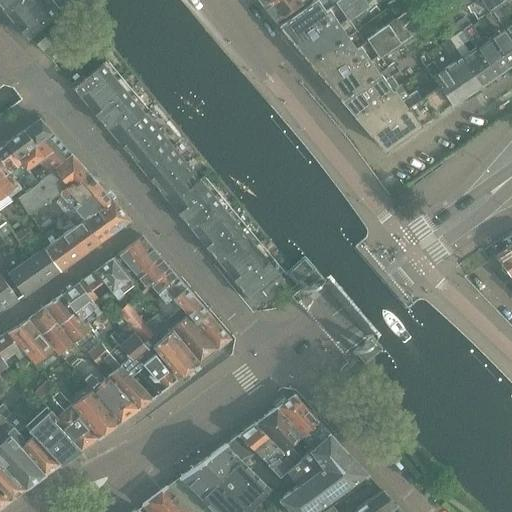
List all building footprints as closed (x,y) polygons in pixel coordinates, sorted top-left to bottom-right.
[(6,0),(0,5),(0,6),(14,23),(40,0),(6,0)] [(44,0),(40,0),(14,23),(28,39),(57,15),(44,0)] [(273,0),(264,6),(275,22),(306,0),(273,0)] [(314,0),(278,25),(294,44),(358,0),(357,0),(314,0)] [(358,0),(294,44),(310,63),(356,31),(349,20),(364,9),(358,0)] [(444,0),(433,8),(443,23),(466,7),(476,0),(444,0)] [(476,0),(466,7),(470,14),(472,12),(477,20),(488,12),(489,12),(491,11),(499,5),(506,0),(476,0)] [(499,5),(491,11),(511,40),(511,22),(511,23),(499,5)] [(490,23),(496,33),(489,38),(509,66),(511,63),(511,40),(491,11),(489,12),(488,12),(477,20),(483,28),(490,23)] [(356,31),(310,63),(325,82),(404,27),(405,27),(409,25),(411,23),(405,13),(363,41),(356,31)] [(411,23),(409,25),(416,35),(429,26),(421,16),(411,23)] [(470,24),(463,30),(475,48),(495,76),(509,66),(489,38),(483,42),(470,24)] [(387,68),(380,57),(411,36),(405,27),(404,27),(325,82),(341,100),(342,99),(387,68)] [(456,34),(448,39),(480,85),(495,76),(475,48),(469,53),(456,34)] [(454,63),(447,68),(466,95),(480,85),(448,39),(441,44),(454,63)] [(425,67),(435,80),(434,81),(439,87),(451,105),(466,95),(447,68),(439,73),(432,62),(425,67)] [(73,88),(87,105),(117,80),(102,63),(73,88)] [(398,86),(391,76),(399,71),(393,63),(387,68),(342,99),(356,116),(399,87),(398,86)] [(117,80),(87,105),(102,122),(131,97),(117,80)] [(356,116),(370,134),(371,133),(372,133),(414,104),(439,87),(434,81),(417,93),(415,91),(408,96),(400,85),(398,86),(399,87),(356,116)] [(372,133),(371,133),(385,151),(386,150),(427,122),(451,105),(439,87),(414,104),(372,133)] [(131,97),(102,122),(116,139),(145,114),(131,97)] [(116,139),(129,155),(158,130),(145,114),(116,139)] [(37,146),(18,160),(27,173),(29,171),(38,183),(53,173),(55,167),(72,155),(40,119),(25,130),(37,146)] [(11,140),(8,143),(7,142),(6,143),(6,144),(18,160),(37,146),(25,130),(24,131),(23,131),(23,132),(14,138),(13,139),(13,138),(11,140)] [(158,130),(129,155),(143,171),(172,146),(158,130)] [(27,173),(18,160),(6,144),(0,148),(0,161),(23,194),(38,183),(29,171),(27,173)] [(172,146),(143,171),(156,188),(185,163),(172,146)] [(23,194),(17,198),(28,214),(56,195),(59,198),(90,176),(83,168),(72,155),(55,167),(53,173),(38,183),(23,194)] [(0,208),(12,200),(9,197),(16,192),(19,197),(17,198),(23,194),(0,161),(0,208)] [(185,163),(156,188),(170,204),(199,179),(185,163)] [(59,198),(56,202),(65,215),(102,189),(90,176),(59,198)] [(170,204),(184,220),(213,196),(199,179),(170,204)] [(102,189),(65,215),(75,227),(112,200),(102,189)] [(213,196),(184,220),(198,237),(227,212),(213,196)] [(70,231),(86,252),(130,220),(113,201),(112,200),(75,227),(70,231)] [(227,212),(198,237),(212,254),(241,229),(227,212)] [(5,224),(0,227),(0,237),(2,239),(11,232),(5,224)] [(28,227),(24,230),(23,229),(14,236),(22,247),(36,237),(28,227)] [(255,246),(241,229),(212,254),(226,270),(255,246)] [(57,240),(44,248),(60,270),(86,252),(70,231),(57,240)] [(142,236),(112,258),(121,269),(151,247),(142,236)] [(511,244),(496,256),(502,265),(501,266),(501,269),(504,274),(508,275),(509,274),(510,276),(511,274),(511,244)] [(255,246),(226,270),(239,287),(269,262),(255,246)] [(151,247),(121,269),(131,282),(137,277),(161,258),(151,247)] [(44,248),(26,261),(42,283),(60,270),(44,248)] [(481,248),(480,249),(459,264),(467,275),(467,276),(490,261),(483,251),(481,248)] [(304,257),(287,272),(297,284),(314,269),(304,257)] [(112,258),(95,270),(110,290),(117,299),(134,285),(131,282),(121,269),(112,258)] [(161,258),(137,277),(146,289),(150,285),(170,269),(161,258)] [(26,261),(7,274),(24,296),(42,283),(26,261)] [(269,262),(239,287),(254,304),(283,280),(269,262)] [(170,269),(150,285),(157,294),(177,278),(170,269)] [(95,270),(78,283),(94,303),(110,290),(95,270)] [(0,297),(7,308),(18,300),(2,278),(0,275),(0,297)] [(177,278),(157,294),(165,304),(167,302),(170,299),(186,288),(185,288),(177,278)] [(88,324),(102,313),(94,303),(78,283),(61,295),(74,310),(86,326),(88,324)] [(186,288),(170,299),(174,302),(176,301),(217,349),(230,339),(186,288)] [(61,295),(44,307),(56,322),(74,310),(61,295)] [(170,299),(167,302),(174,311),(164,321),(171,328),(199,362),(217,349),(176,301),(174,302),(170,299)] [(164,321),(158,313),(145,324),(128,304),(117,313),(134,333),(144,343),(147,347),(149,344),(178,378),(199,362),(171,328),(164,321)] [(29,319),(27,320),(43,336),(58,325),(56,322),(44,307),(29,319)] [(74,310),(56,322),(58,325),(74,344),(92,329),(88,324),(86,326),(74,310)] [(120,328),(125,324),(120,318),(115,321),(120,328)] [(27,320),(9,331),(26,354),(37,368),(56,352),(59,356),(59,355),(55,349),(43,336),(27,320)] [(58,325),(43,336),(55,349),(59,355),(74,344),(58,325)] [(26,354),(9,331),(0,337),(0,353),(4,360),(14,354),(19,360),(26,354)] [(116,346),(110,352),(152,398),(164,389),(138,357),(124,342),(123,343),(114,333),(109,337),(116,346)] [(147,347),(144,343),(134,333),(124,342),(138,357),(148,349),(147,347)] [(352,348),(351,349),(356,355),(357,356),(360,360),(361,361),(363,364),(364,364),(364,365),(365,365),(366,365),(369,362),(373,359),(374,358),(382,351),(382,350),(382,349),(370,334),(369,334),(367,336),(365,337),(364,338),(352,348)] [(176,380),(154,355),(154,356),(148,349),(138,357),(164,389),(176,380)] [(114,371),(108,376),(138,408),(152,398),(110,352),(103,359),(114,371)] [(92,389),(120,421),(135,411),(105,379),(99,383),(91,375),(85,380),(92,389)] [(48,379),(33,393),(40,400),(48,393),(55,386),(48,379)] [(64,410),(56,417),(84,447),(98,437),(71,404),(55,386),(48,393),(64,410)] [(107,430),(120,421),(92,389),(71,404),(98,437),(107,431),(107,430)] [(294,395),(277,407),(302,436),(308,443),(313,448),(329,434),(329,433),(318,421),(294,395)] [(4,405),(0,407),(0,415),(4,421),(12,415),(4,405)] [(265,416),(290,446),(289,446),(295,453),(298,450),(303,456),(313,448),(308,443),(302,449),(295,441),(302,436),(277,407),(265,416)] [(30,431),(34,435),(60,464),(84,447),(56,417),(50,411),(48,413),(47,412),(28,430),(29,432),(30,431)] [(16,426),(21,421),(14,413),(12,415),(4,421),(12,430),(7,434),(43,475),(60,464),(34,435),(26,442),(19,433),(21,432),(16,426)] [(0,463),(25,489),(43,475),(7,434),(12,430),(4,421),(0,415),(0,463)] [(265,416),(254,424),(282,453),(282,452),(287,457),(294,464),(303,456),(298,450),(295,453),(289,446),(290,446),(265,416)] [(256,452),(268,464),(268,465),(280,477),(286,471),(294,464),(287,457),(281,462),(277,457),(282,453),(254,424),(239,435),(239,436),(256,452)] [(290,511),(314,511),(367,474),(329,434),(313,448),(303,456),(294,464),(286,471),(294,481),(297,478),(301,483),(291,490),(289,491),(290,491),(280,498),(279,498),(278,499),(290,511)] [(239,436),(226,445),(244,463),(256,452),(239,436)] [(225,444),(223,446),(183,475),(180,477),(181,478),(208,505),(215,511),(244,511),(268,489),(272,493),(273,492),(269,488),(268,487),(244,463),(226,445),(225,444)] [(0,488),(10,500),(25,489),(0,463),(0,488)] [(168,487),(167,487),(192,511),(215,511),(208,505),(181,478),(168,487)] [(192,511),(167,487),(141,506),(142,507),(147,511),(192,511)] [(0,507),(10,500),(0,488),(0,507)] [(352,511),(385,511),(396,505),(382,490),(352,511)]
